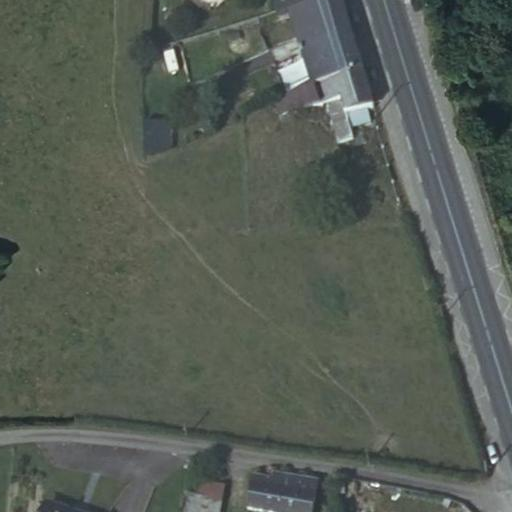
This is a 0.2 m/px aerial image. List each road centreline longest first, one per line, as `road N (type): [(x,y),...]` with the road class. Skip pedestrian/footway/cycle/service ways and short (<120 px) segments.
road 1 (unclassified): [(0,445),(106,443),(246,458),(470,495),(505,511)]
road 2 (secondary): [(385,0),(511,412)]
